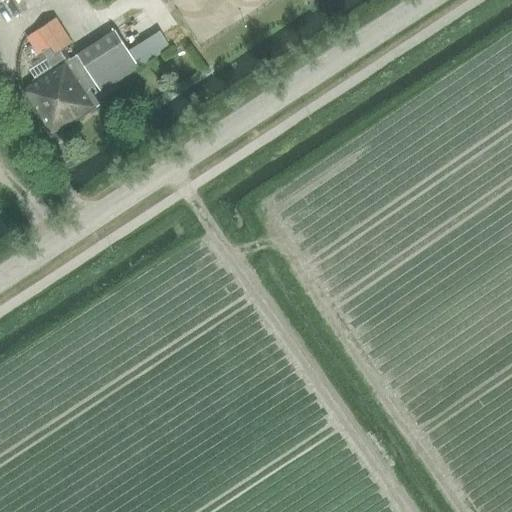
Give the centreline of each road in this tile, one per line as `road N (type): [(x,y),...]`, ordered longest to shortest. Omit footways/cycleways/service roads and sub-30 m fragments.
road 1 (tertiary): [(0,278),(429,0)]
road 2 (track): [(301,351),(228,258),(175,167)]
